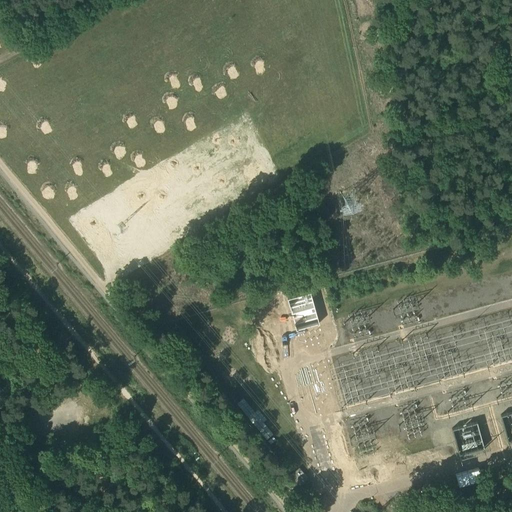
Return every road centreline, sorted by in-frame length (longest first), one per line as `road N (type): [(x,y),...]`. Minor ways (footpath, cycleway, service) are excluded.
road 1 (track): [(0,165),(292,511)]
road 2 (track): [(511,301),(291,365),(286,375),(319,492),(335,495)]
road 3 (track): [(511,67),(381,127),(461,233)]
road 4 (track): [(300,425),(511,366)]
road 5 (track): [(339,511),(335,495),(511,445)]
road 6 (track): [(112,0),(0,56)]
